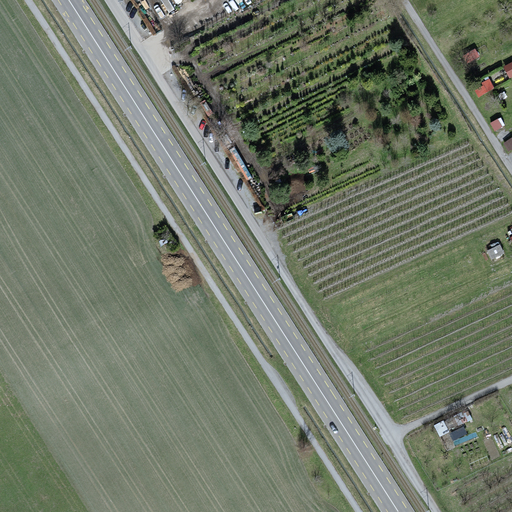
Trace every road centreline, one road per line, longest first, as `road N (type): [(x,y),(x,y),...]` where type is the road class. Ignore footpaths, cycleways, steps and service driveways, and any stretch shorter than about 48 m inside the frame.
road 1 (primary): [(68,0),(399,511)]
road 2 (unclassified): [(29,0),(359,511)]
road 3 (unclassified): [(390,436),(108,0)]
road 4 (unknown): [(172,29),(264,186),(267,214),(258,232)]
road 5 (unclassified): [(511,169),(403,0)]
road 6 (unclassified): [(390,436),(511,379)]
